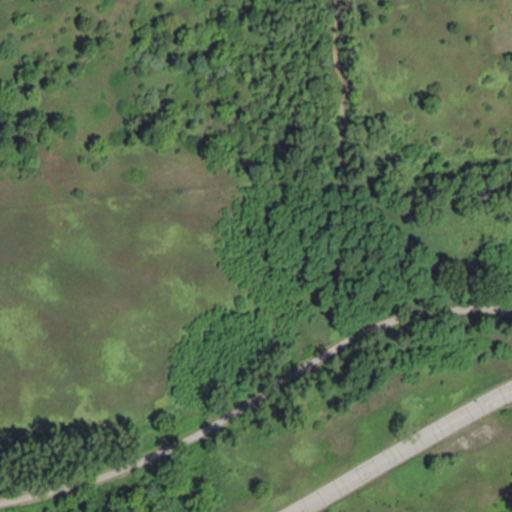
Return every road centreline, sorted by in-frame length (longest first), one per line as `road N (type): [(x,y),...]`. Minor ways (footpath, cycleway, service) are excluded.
road 1 (residential): [(285,511),(511,386)]
road 2 (track): [(335,0),(336,58),(346,83),(339,174)]
